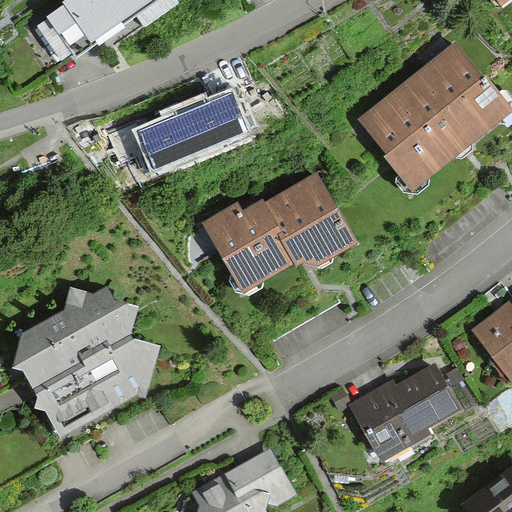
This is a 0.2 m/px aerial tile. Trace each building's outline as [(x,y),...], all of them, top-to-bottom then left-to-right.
[(159,0),(70,0),(44,19),(74,61),(159,0)] [(511,6),(511,0),(502,0),(510,8),(511,6)] [(511,114),(456,44),(359,121),(415,192),(511,114)] [(232,92),(138,131),(155,172),(249,133),(232,92)] [(238,203),(202,223),(243,294),(294,265),(296,268),(304,263),(317,268),(358,244),(318,174),(266,203),(263,199),(243,211),(238,203)] [(135,286),(31,341),(27,367),(70,444),(169,395),(180,359),(135,286)] [(511,301),(471,333),(511,385),(511,301)] [(393,381),(349,407),(383,466),(432,438),(429,432),(462,413),(434,366),(397,388),(393,381)] [(294,491),(270,449),(194,492),(205,511),(266,511),(265,508),(294,491)] [(511,511),(511,471),(462,510),(463,511),(511,511)]
